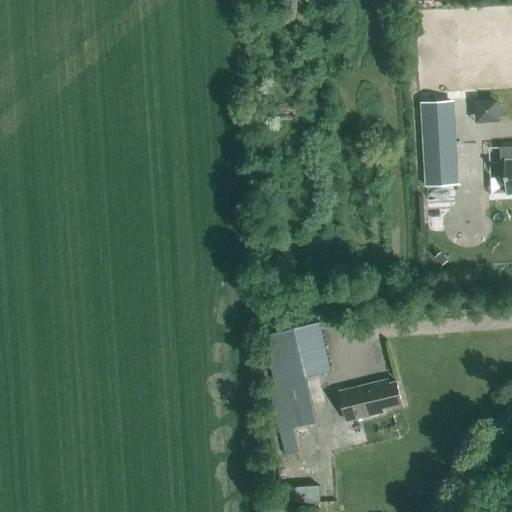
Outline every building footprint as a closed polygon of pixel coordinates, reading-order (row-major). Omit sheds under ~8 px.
[(454,185),(450,101),(422,102),(426,186),(454,185)] [(511,106),(495,107),(496,113),(480,113),(481,127),(496,126),(497,139),(511,138),(511,106)] [(505,161),(506,194),(511,193),(511,146),(500,147),(501,161),(505,161)] [(331,372),(320,323),(265,336),(277,396),(272,397),(280,431),(316,423),(306,378),(331,372)] [(339,392),(347,421),(383,413),(382,409),(402,404),(396,382),(389,384),(388,380),(339,392)] [(285,486),(285,505),(323,504),(323,485),(285,486)]
